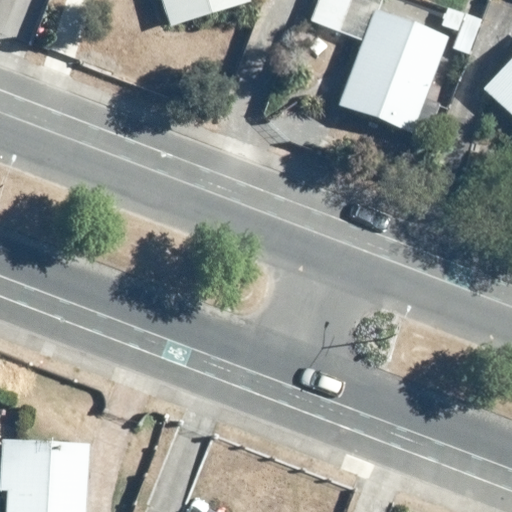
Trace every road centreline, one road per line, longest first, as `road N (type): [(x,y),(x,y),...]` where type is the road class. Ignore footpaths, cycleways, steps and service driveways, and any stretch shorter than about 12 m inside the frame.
road 1 (secondary): [(0,132),(326,259)]
road 2 (secondary): [(291,364),(0,252)]
road 3 (secondary): [(511,448),(291,364)]
road 4 (secondary): [(326,259),(511,331)]
